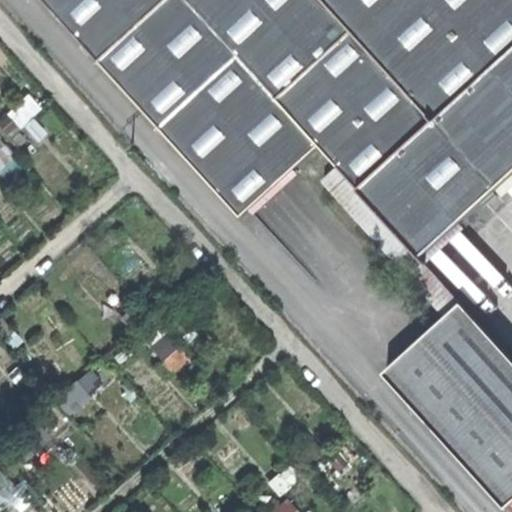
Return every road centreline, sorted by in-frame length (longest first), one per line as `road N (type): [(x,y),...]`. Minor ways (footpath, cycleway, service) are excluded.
road 1 (unknown): [(26,0),(496,511)]
road 2 (track): [(0,24),(443,511)]
road 3 (track): [(94,511),(286,340)]
road 4 (track): [(0,293),(134,174)]
